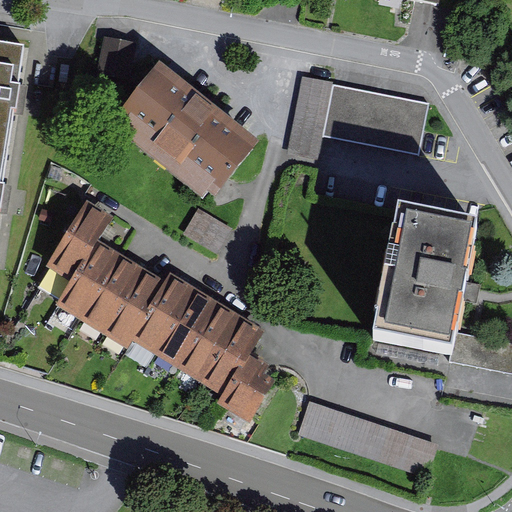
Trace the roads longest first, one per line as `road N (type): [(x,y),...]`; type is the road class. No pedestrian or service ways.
road 1 (residential): [(511,174),(458,82),(431,63),(127,4),(48,0)]
road 2 (primary): [(346,511),(0,401)]
